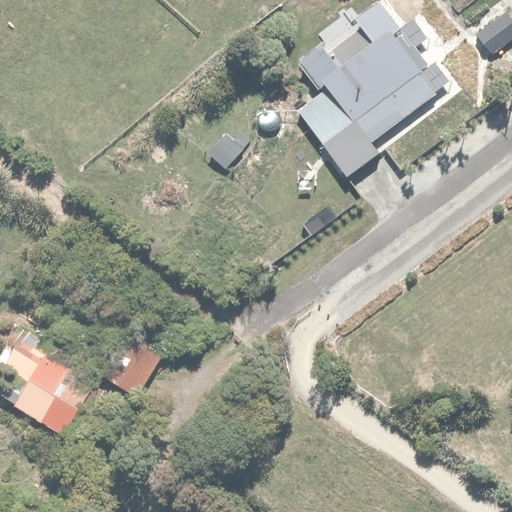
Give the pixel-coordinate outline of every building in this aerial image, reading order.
[(511,5),(508,0),(495,0),(473,14),(488,37),(511,20),(511,5)] [(340,73),(378,125),(439,81),(401,29),(340,73)] [(242,148),(224,131),(204,153),(221,170),(242,148)] [(116,370),(24,313),(2,348),(17,357),(3,379),(80,427),(116,370)] [(408,376),(391,350),(372,363),(389,388),(408,376)]
